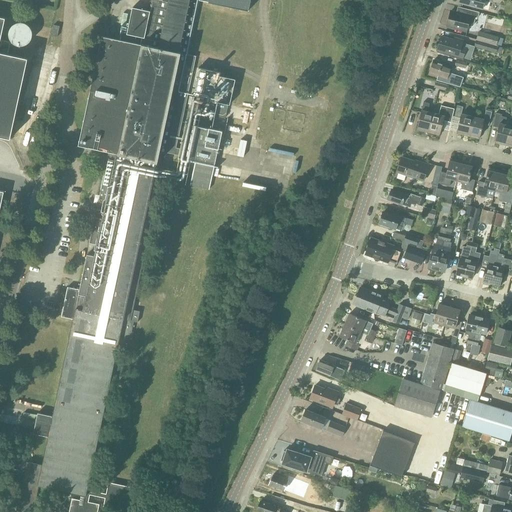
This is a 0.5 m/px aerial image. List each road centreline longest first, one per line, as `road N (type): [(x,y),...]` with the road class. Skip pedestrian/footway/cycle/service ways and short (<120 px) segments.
road 1 (tertiary): [(226,511),(342,263)]
road 2 (residential): [(505,300),(342,263)]
road 3 (tertiary): [(386,136),(432,0)]
road 4 (tertiary): [(342,263),(386,136)]
road 5 (residential): [(511,161),(386,136)]
